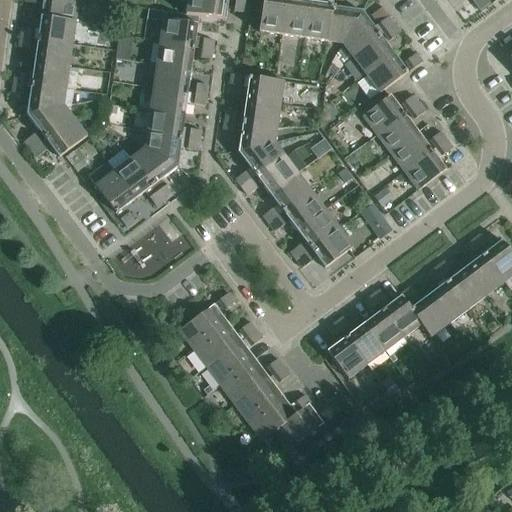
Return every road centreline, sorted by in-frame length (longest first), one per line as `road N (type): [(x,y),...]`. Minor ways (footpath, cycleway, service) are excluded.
road 1 (residential): [(220,244),(157,291),(112,286),(0,137)]
road 2 (residential): [(486,186),(311,316)]
road 3 (residential): [(486,186),(494,135),(464,86),(467,50)]
road 4 (residential): [(220,244),(245,228),(311,316)]
